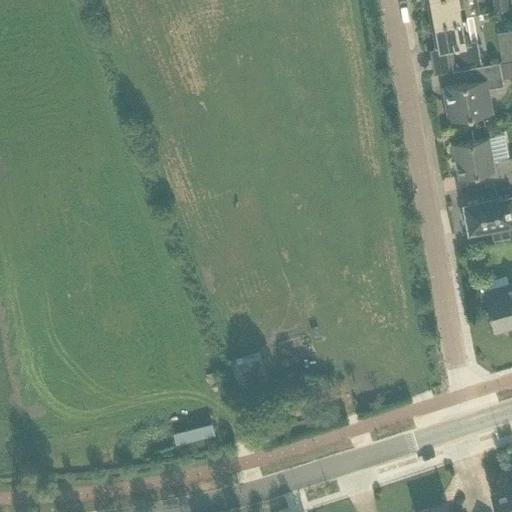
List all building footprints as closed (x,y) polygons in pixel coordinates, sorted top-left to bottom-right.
[(466,16),(462,0),(426,0),(431,22),(466,16)] [(508,8),(506,0),(492,0),(495,11),(508,8)] [(473,14),(466,16),(431,22),(435,49),(448,46),(449,55),(478,49),(473,14)] [(511,44),(499,47),(501,60),(511,58),(511,44)] [(481,65),(478,49),(449,55),(451,71),(463,68),(481,65)] [(498,62),(481,65),(463,68),(466,82),(442,86),(448,120),(491,112),(487,89),(502,86),(498,62)] [(511,158),(493,162),(489,139),(489,137),(453,143),(459,177),(482,173),(485,186),(511,181),(511,158)] [(511,202),(511,197),(511,194),(496,197),(495,195),(478,199),(478,200),(463,203),(465,213),(461,213),(463,222),(467,221),(468,230),(491,226),(494,239),(511,236),(511,202)] [(511,282),(483,291),(494,331),(511,325),(511,282)] [(241,367),(249,392),(266,386),(258,362),(241,367)] [(212,421),(170,431),(173,445),(215,435),(212,421)] [(491,489),(489,490),(495,509),(496,511),(511,511),(511,489),(509,481),(496,486),(497,490),(492,492),(491,489)] [(418,511),(448,511),(446,503),(418,511)]
